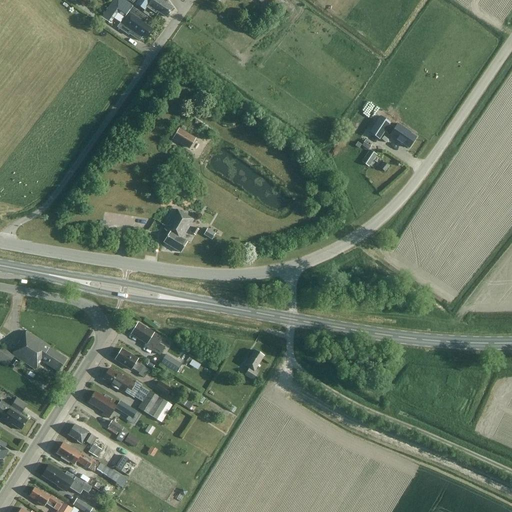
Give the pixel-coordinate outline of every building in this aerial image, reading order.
[(133,6),(128,2),(124,0),(113,0),(101,17),(110,23),(118,11),(125,16),(118,27),(126,33),(127,32),(139,40),(142,36),(146,39),(152,30),(143,23),(145,20),(130,10),(133,6)] [(138,0),(136,3),(145,9),(147,7),(155,13),(157,11),(166,17),(173,8),(165,3),(167,0),(166,0),(138,0)] [(257,0),(269,8),(273,2),(289,13),(292,9),(279,0),(257,0)] [(394,128),(389,125),(390,123),(380,116),(369,133),(379,140),(384,131),(390,135),(389,136),(402,145),(402,144),(409,148),(416,137),(410,133),(397,124),(394,128)] [(172,139),(189,149),(196,138),(179,128),(172,139)] [(361,145),(369,150),(372,144),(365,140),(361,145)] [(362,162),(369,167),(377,155),(369,150),(362,162)] [(379,168),(384,172),(389,166),(384,162),(379,168)] [(164,242),(180,252),(187,242),(181,239),(193,220),(177,210),(164,229),(170,233),(164,242)] [(215,234),(207,229),(203,234),(212,239),(215,234)] [(138,323),(131,334),(153,348),(157,342),(150,338),(154,333),(138,323)] [(12,355),(14,357),(16,358),(35,371),(42,361),(58,371),(66,359),(49,348),(50,346),(27,331),(16,348),(12,355)] [(0,361),(7,367),(9,364),(14,357),(12,355),(0,346),(0,361)] [(148,370),(136,362),(138,359),(122,349),(115,360),(131,370),(132,368),(139,372),(138,374),(144,378),(148,370)] [(246,358),(242,364),(248,368),(244,374),(253,380),(259,370),(256,368),(264,356),(254,349),(248,359),(246,358)] [(166,355),(161,363),(176,373),(181,364),(166,355)] [(115,372),(109,369),(103,379),(111,384),(110,386),(123,394),(124,392),(127,388),(131,391),(135,383),(132,381),(132,380),(116,370),(115,372)] [(172,389),(159,381),(154,388),(167,396),(172,389)] [(152,416),(163,400),(141,386),(134,397),(142,401),(138,408),(152,416)] [(104,397),(95,391),(88,402),(103,412),(101,414),(109,419),(115,408),(119,402),(105,394),(104,397)] [(26,405),(16,398),(16,399),(11,407),(1,401),(0,402),(0,419),(0,420),(1,419),(3,420),(2,421),(11,426),(12,424),(21,430),(28,419),(21,414),(26,405)] [(161,422),(172,405),(163,400),(152,416),(161,422)] [(140,414),(127,406),(120,401),(119,402),(115,408),(128,416),(126,420),(133,424),(140,414)] [(119,444),(128,431),(112,420),(108,426),(119,433),(114,440),(119,444)] [(74,424),(68,435),(77,441),(77,442),(81,444),(84,440),(88,433),(89,432),(83,428),(82,429),(74,424)] [(88,433),(84,440),(91,445),(96,438),(95,437),(88,433)] [(129,435),(124,441),(134,448),(139,441),(129,435)] [(63,442),(56,453),(62,457),(61,459),(70,464),(71,463),(74,465),(77,461),(88,468),(93,460),(81,452),(81,454),(63,442)] [(102,450),(93,444),(88,452),(97,457),(102,450)] [(93,460),(88,468),(94,472),(99,464),(93,460)] [(65,475),(49,465),(42,475),(57,485),(57,486),(65,491),(67,486),(80,494),(83,490),(88,493),(92,487),(67,471),(65,475)] [(44,507),(46,504),(57,511),(56,511),(70,511),(72,508),(51,495),(51,496),(41,490),(40,491),(34,487),(29,496),(37,501),(37,502),(44,507)] [(73,505),(83,511),(89,511),(92,508),(77,499),(73,505)]
